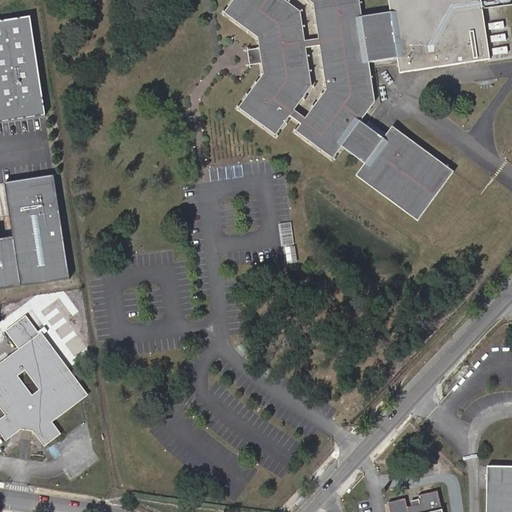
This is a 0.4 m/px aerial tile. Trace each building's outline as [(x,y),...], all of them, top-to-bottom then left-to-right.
[(305,42),(300,12),(282,0),(234,0),(224,14),(258,38),(259,49),(262,64),(263,75),(239,108),(276,135),(290,117),(294,111),(312,86),(306,49),(305,42)] [(362,18),(359,0),(308,0),(314,4),(319,39),(305,42),(306,49),(320,46),(326,90),(305,119),(294,111),(290,117),(301,125),(296,132),(333,159),(341,148),(364,165),(356,176),(417,221),(453,172),(392,127),(383,139),(360,122),(375,102),(369,64),(397,59),(400,74),(490,60),(480,0),(388,0),(390,13),(362,18)] [(0,120),(47,114),(32,15),(0,19),(0,120)] [(262,64),(259,49),(248,51),(250,65),(262,64)] [(0,290),(72,280),(55,168),(5,176),(15,238),(1,240),(0,239),(0,290)] [(0,429),(6,438),(18,428),(34,430),(44,443),(56,433),(48,422),(84,395),(41,338),(26,318),(4,335),(19,355),(0,368),(0,404),(9,417),(0,423),(0,429)] [(511,511),(511,466),(487,466),(485,511),(511,511)] [(445,511),(441,491),(421,496),(423,504),(410,507),(408,499),(391,502),(393,511),(445,511)]
